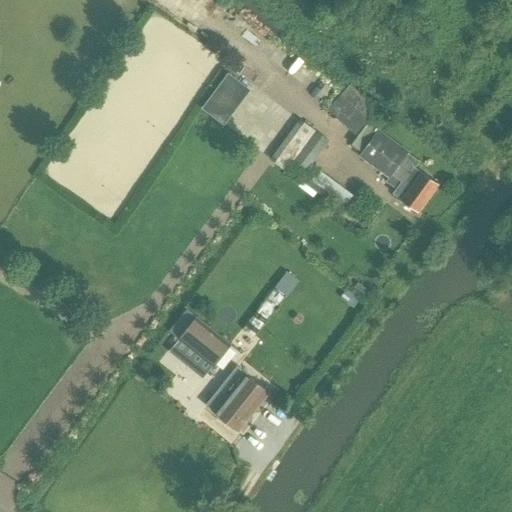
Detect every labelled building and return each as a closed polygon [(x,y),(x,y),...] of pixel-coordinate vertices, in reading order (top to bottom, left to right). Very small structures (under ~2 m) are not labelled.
[(355,135),(375,113),(355,94),(348,101),(343,97),(330,111),(355,135)] [(408,151),(378,130),(383,124),(372,116),(351,145),(361,153),(359,156),(390,178),(392,175),(401,182),(393,193),(402,200),(418,212),(439,183),(422,172),(415,167),(419,161),(407,153),(408,151)] [(313,164),(331,141),(313,128),(308,135),(299,128),(278,156),(290,165),(285,172),(339,214),(354,195),(313,164)] [(178,334),(196,315),(189,308),(170,327),(178,334)] [(214,366),(232,344),(198,316),(180,338),(214,366)] [(257,387),(256,388),(243,377),(216,410),(229,421),(246,435),(274,401),(257,387)]
